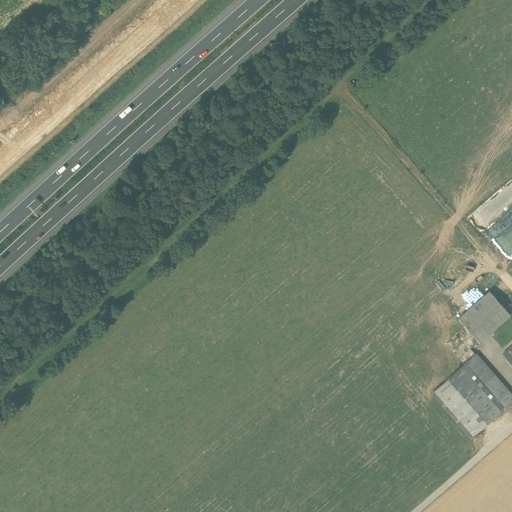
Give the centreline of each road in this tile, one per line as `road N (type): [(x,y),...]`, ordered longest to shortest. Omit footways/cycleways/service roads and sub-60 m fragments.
road 1 (track): [(0,393),(434,0)]
road 2 (motorway): [(0,270),(301,0)]
road 3 (motorway): [(261,0),(0,233)]
road 4 (track): [(337,88),(511,285)]
road 5 (track): [(511,427),(416,511)]
